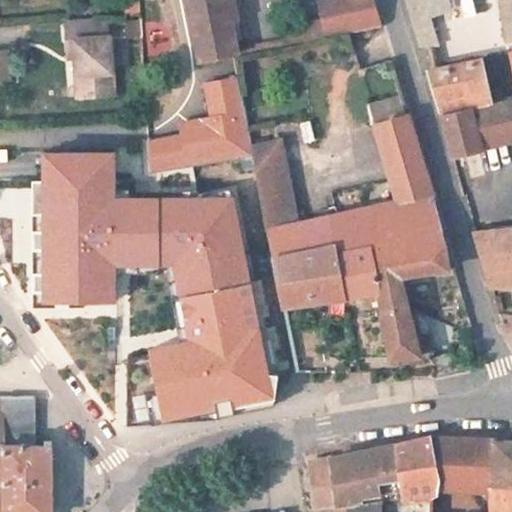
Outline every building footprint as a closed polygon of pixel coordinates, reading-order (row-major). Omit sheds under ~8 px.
[(236,64),(222,0),(187,0),(202,72),(236,64)] [(389,30),(380,0),(353,0),(319,8),(325,44),(389,30)] [(445,54),(429,0),(410,0),(422,42),(426,59),(445,54)] [(511,0),(498,0),(509,46),(511,45),(511,0)] [(121,99),(119,38),(107,38),(106,18),(73,19),(73,39),(81,40),(81,81),(90,82),(91,100),(121,99)] [(0,49),(0,82),(14,82),(13,49),(0,49)] [(241,96),(253,93),(247,62),(235,64),(241,96)] [(493,89),(486,63),(431,77),(434,87),(442,120),(444,119),(496,106),(493,89)] [(144,142),(145,173),(250,155),(248,144),(234,76),(201,83),(209,117),(199,119),(201,133),(180,136),(144,142)] [(511,85),(493,89),(496,106),(511,102),(511,85)] [(511,143),(511,102),(496,106),(444,119),(457,161),(487,153),(488,149),(511,143)] [(424,160),(409,108),(373,116),(385,170),(424,160)] [(57,144),(84,139),(82,126),(54,130),(57,144)] [(293,214),(274,140),(248,144),(250,155),(272,254),(326,246),(328,251),(340,249),(331,206),(293,214)] [(43,172),(30,172),(32,300),(82,300),(82,294),(113,293),(112,266),(112,255),(173,254),(180,288),(189,333),(149,341),(150,346),(160,418),(177,416),(218,410),(218,408),(226,406),(258,399),(273,396),(277,366),(266,364),(230,191),(112,210),(111,145),(42,146),(43,172)] [(434,200),(424,160),(385,170),(391,193),(331,206),(340,249),(365,244),(375,287),(380,310),(410,303),(403,272),(449,263),(434,200)] [(511,230),(478,233),(473,234),(488,288),(489,291),(511,291),(511,230)] [(375,287),(365,244),(340,249),(328,251),(338,296),(375,287)] [(338,296),(328,251),(326,246),(272,254),(284,307),(338,296)] [(0,276),(13,298),(23,292),(9,267),(0,272),(0,276)] [(36,336),(47,329),(31,303),(19,310),(36,336)] [(419,341),(410,303),(380,310),(390,349),(419,341)] [(67,381),(85,405),(95,397),(77,373),(67,381)] [(20,438),(22,389),(0,388),(0,511),(45,511),(44,438),(20,438)] [(106,435),(117,427),(100,402),(89,410),(106,435)] [(429,499),(432,492),(434,487),(434,485),(430,435),(412,439),(398,442),(404,497),(372,503),(374,511),(427,511),(428,508),(429,499)] [(493,484),(496,436),(487,436),(430,435),(434,485),(493,484)] [(511,435),(505,436),(496,436),(493,484),(509,484),(507,499),(511,499),(511,435)] [(404,497),(398,442),(388,445),(356,452),(337,456),(327,458),(312,463),(315,477),(307,479),(312,511),(334,511),(345,510),(372,503),(404,497)] [(315,477),(312,463),(300,466),(303,480),(307,479),(315,477)] [(505,511),(507,499),(509,484),(493,484),(493,510),(458,511),(456,505),(443,506),(442,511),(505,511)] [(374,511),(372,503),(345,510),(344,511),(374,511)]
